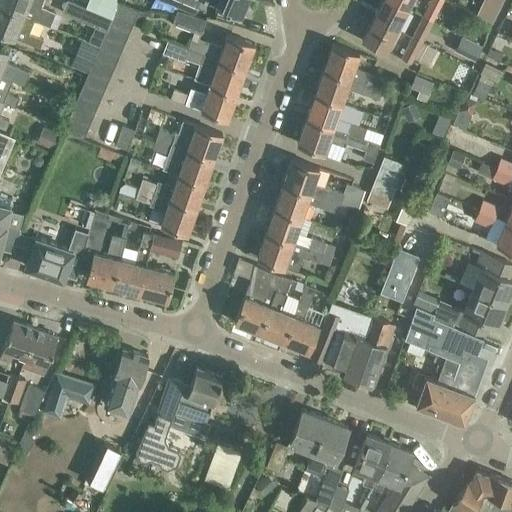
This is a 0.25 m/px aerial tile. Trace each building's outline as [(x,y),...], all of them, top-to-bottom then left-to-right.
[(0,0),(0,4),(34,19),(50,25),(55,13),(55,12),(40,6),(42,0),(0,0)] [(104,0),(99,12),(111,17),(113,12),(116,5),(105,0),(104,0)] [(113,12),(134,21),(139,9),(118,0),(116,5),(113,12)] [(207,0),(216,4),(216,5),(240,15),(240,13),(241,13),(245,4),(245,3),(246,0),(207,0)] [(379,5),(373,17),(396,29),(408,7),(394,0),(380,0),(378,5),(379,5)] [(431,0),(422,16),(432,22),(436,14),(443,0),(431,0)] [(483,0),(481,5),(491,10),(496,0),(483,0)] [(0,30),(39,46),(43,37),(29,32),(34,19),(0,4),(0,30)] [(105,30),(108,24),(111,17),(99,12),(93,9),(87,22),(105,30)] [(200,33),(201,33),(206,19),(187,13),(177,9),(173,23),(177,25),(194,31),(200,33)] [(129,32),(134,21),(113,12),(111,17),(108,24),(129,32)] [(422,42),(432,22),(422,16),(412,36),(422,42)] [(450,28),(461,34),(467,22),(456,16),(452,22),(450,28)] [(396,29),(373,17),(368,27),(367,26),(362,37),(362,38),(385,50),(396,29)] [(129,32),(108,24),(105,30),(103,35),(124,44),(129,32)] [(188,47),(245,67),(254,42),(226,33),(222,45),(199,37),(197,40),(191,38),(188,47)] [(119,56),(124,44),(103,35),(99,46),(98,47),(119,56)] [(422,42),(412,36),(401,57),(411,63),(422,42)] [(98,47),(99,46),(82,38),(71,64),(88,71),(88,70),(93,59),(98,47)] [(194,78),(209,83),(236,92),(245,67),(188,47),(188,48),(167,40),(162,52),(185,60),(186,58),(199,63),(194,78)] [(323,67),(380,88),(384,78),(370,73),(371,72),(354,66),(359,52),(332,42),(323,67)] [(0,73),(24,84),(30,71),(4,60),(8,49),(0,45),(0,73)] [(98,47),(93,59),(114,67),(119,56),(98,47)] [(502,52),(491,47),(487,55),(499,59),(502,52)] [(109,79),(114,67),(93,59),(88,70),(109,79)] [(511,64),(499,59),(497,65),(511,71),(511,64)] [(485,61),(480,72),(497,80),(503,69),(485,61)] [(315,92),(341,102),(347,87),(377,97),(380,88),(323,67),(315,92)] [(104,91),(109,79),(88,70),(88,71),(83,82),(104,91)] [(430,92),(434,82),(415,74),(410,86),(419,90),(416,97),(427,102),(431,92),(430,92)] [(472,93),(485,98),(491,84),(479,79),(472,93)] [(99,103),(104,91),(83,82),(78,94),(99,103)] [(209,83),(206,91),(191,86),(189,93),(173,88),(170,97),(227,117),(236,92),(209,83)] [(4,91),(0,99),(5,101),(15,105),(18,97),(4,91)] [(341,102),(315,92),(306,116),(333,126),(341,102)] [(94,114),(99,103),(78,94),(73,106),(94,114)] [(0,115),(0,112),(5,101),(0,99),(0,125),(5,128),(9,119),(0,115)] [(414,101),(402,107),(406,116),(417,110),(414,101)] [(89,126),(94,114),(73,106),(68,117),(89,126)] [(471,115),(458,110),(453,123),(466,128),(471,115)] [(451,117),(440,112),(432,130),(443,135),(451,117)] [(333,126),(306,116),(297,141),(324,151),(329,139),(344,144),(345,142),(365,149),(362,158),(373,162),(380,143),(362,137),(348,131),(333,126)] [(84,138),(89,126),(68,117),(63,129),(84,138)] [(156,137),(213,157),(222,132),(195,122),(182,118),(178,132),(175,131),(174,133),(160,128),(156,137)] [(351,122),(348,131),(362,137),(366,127),(351,122)] [(134,127),(123,124),(116,143),(127,147),(134,127)] [(60,134),(43,127),(36,142),(53,149),(60,134)] [(0,129),(0,171),(15,135),(0,129)] [(213,157),(156,137),(153,147),(182,158),(177,172),(205,182),(213,157)] [(97,153),(110,158),(113,149),(100,144),(97,153)] [(466,154),(453,148),(445,168),(457,174),(466,154)] [(400,174),(405,163),(384,154),(380,165),(400,174)] [(140,159),(132,156),(128,168),(136,171),(140,159)] [(283,182),(340,202),(358,208),(365,188),(347,182),(343,192),(313,181),(319,166),(292,156),(283,182)] [(511,161),(501,156),(497,166),(511,172),(511,161)] [(507,184),(511,173),(511,172),(497,166),(492,177),(507,184)] [(335,169),(327,179),(340,190),(348,180),(335,169)] [(205,182),(177,172),(173,184),(157,179),(156,182),(142,177),(139,186),(196,206),(205,182)] [(283,182),(274,206),(301,216),(307,201),(337,212),(337,210),(340,202),(283,182)] [(196,206),(139,186),(136,197),(150,202),(149,204),(164,209),(160,222),(187,232),(196,206)] [(366,199),(387,207),(391,196),(371,188),(366,199)] [(450,196),(436,190),(429,210),(442,215),(450,196)] [(483,198),(479,208),(495,215),(499,205),(483,198)] [(122,200),(116,199),(113,206),(119,208),(122,200)] [(10,204),(0,201),(0,245),(11,248),(20,228),(5,223),(10,204)] [(266,231),(293,241),(301,216),(274,206),(266,231)] [(125,236),(128,226),(130,219),(110,212),(110,211),(95,207),(88,232),(85,242),(101,246),(109,216),(124,221),(121,235),(112,233),(106,253),(94,249),(87,277),(112,284),(120,256),(121,256),(126,236),(125,236)] [(490,226),(495,215),(479,208),(474,219),(489,225),(490,226)] [(346,230),(355,234),(362,216),(353,213),(346,230)] [(511,223),(506,221),(497,242),(511,248),(511,223)] [(76,275),(85,242),(88,232),(76,228),(69,247),(36,235),(26,264),(63,277),(65,271),(76,275)] [(146,263),(150,248),(154,232),(144,229),(136,260),(121,256),(120,256),(112,284),(138,291),(146,263)] [(293,241),(266,231),(257,256),(297,270),(302,254),(329,264),(332,255),(307,246),(293,241)] [(182,239),(154,232),(150,248),(178,255),(182,239)] [(390,265),(396,249),(359,235),(353,251),(390,265)] [(311,236),(307,246),(332,255),(336,245),(311,236)] [(397,246),(396,249),(390,265),(380,291),(402,299),(419,254),(397,246)] [(473,287),(505,301),(511,284),(511,277),(509,276),(511,267),(511,262),(501,258),(483,250),(477,264),(467,260),(458,281),(473,287)] [(174,270),(146,263),(138,291),(166,298),(174,270)] [(234,320),(259,330),(281,273),(255,263),(250,278),(251,278),(234,320)] [(259,330),(283,339),(294,313),(281,308),(287,292),(286,292),(292,278),(281,273),(259,330)] [(305,283),(294,313),(283,339),(308,349),(318,323),(303,317),(315,287),(305,283)] [(433,315),(453,324),(454,320),(485,332),(490,320),(496,323),(505,301),(473,287),(464,308),(441,298),(439,301),(427,295),(422,306),(434,312),(433,315)] [(457,385),(474,392),(485,361),(471,355),(478,335),(453,324),(433,315),(434,312),(422,306),(416,304),(404,336),(437,350),(445,353),(459,358),(454,374),(460,377),(457,385)] [(355,376),(368,338),(376,316),(346,306),(343,315),(327,309),(316,339),(317,339),(318,337),(329,341),(324,354),(335,357),(332,363),(341,366),(340,370),(355,376)] [(368,338),(355,376),(374,383),(395,323),(376,316),(368,338)] [(35,326),(13,318),(0,355),(0,356),(11,360),(13,351),(25,355),(35,326)] [(58,334),(35,326),(25,355),(22,364),(34,368),(44,372),(51,352),(58,334)] [(148,354),(123,345),(103,403),(99,402),(97,408),(101,410),(115,415),(118,405),(119,405),(121,401),(131,404),(148,354)] [(445,353),(437,350),(433,359),(442,362),(437,378),(425,373),(420,387),(412,384),(407,399),(464,420),(474,392),(457,385),(460,377),(454,374),(459,358),(445,353)] [(149,422),(136,450),(139,459),(147,462),(151,460),(159,462),(161,467),(169,469),(178,465),(181,454),(178,448),(168,445),(165,438),(172,418),(175,410),(206,421),(222,374),(196,365),(190,383),(169,376),(168,380),(157,413),(158,413),(155,424),(149,422)] [(60,415),(67,394),(89,401),(94,383),(55,371),(42,410),(60,415)] [(9,399),(18,375),(9,372),(1,396),(9,399)] [(26,378),(18,375),(9,399),(18,402),(26,378)] [(34,413),(43,388),(28,383),(19,408),(21,408),(19,415),(32,420),(34,413)] [(313,450),(325,416),(302,407),(289,441),(312,450),(313,450)] [(326,471),(314,499),(320,501),(327,504),(341,468),(332,465),(348,425),(325,416),(313,450),(312,450),(305,467),(318,472),(323,470),(326,471)] [(35,435),(24,430),(16,446),(27,451),(35,435)] [(200,444),(203,435),(196,432),(193,442),(200,444)] [(372,485),(389,440),(366,432),(359,450),(354,466),(365,470),(361,481),(372,485)] [(104,440),(87,477),(106,486),(123,449),(104,440)] [(204,475),(228,485),(242,450),(218,440),(204,475)] [(289,445),(276,440),(267,465),(280,470),(289,445)] [(389,440),(372,485),(381,488),(385,478),(396,482),(377,511),(403,511),(427,474),(407,462),(412,449),(389,440)] [(0,459),(7,463),(13,449),(0,444),(0,459)] [(483,491),(489,473),(476,468),(468,480),(467,479),(449,507),(456,511),(469,511),(471,511),(472,511),(490,511),(497,496),(483,491)] [(511,479),(490,472),(489,473),(483,491),(497,496),(490,511),(510,511),(511,511),(511,509),(511,479)] [(267,473),(255,483),(265,494),(276,484),(267,473)] [(327,504),(320,501),(311,511),(340,511),(339,511),(327,504)] [(357,511),(359,509),(343,503),(339,511),(340,511),(357,511)]
